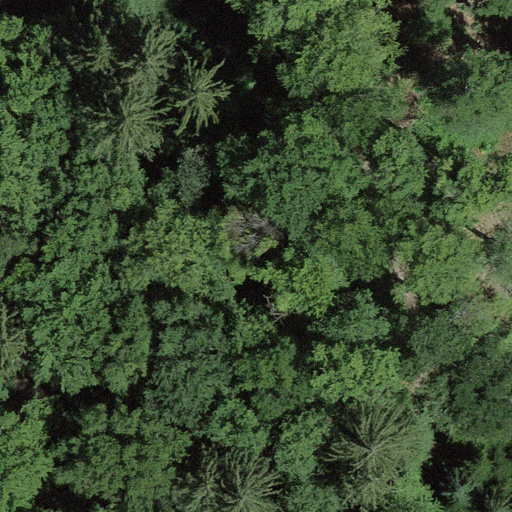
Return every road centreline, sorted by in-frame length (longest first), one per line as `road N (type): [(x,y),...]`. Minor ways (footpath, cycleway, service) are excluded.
road 1 (track): [(283,0),(404,307),(436,511)]
road 2 (track): [(38,0),(47,165),(38,511)]
